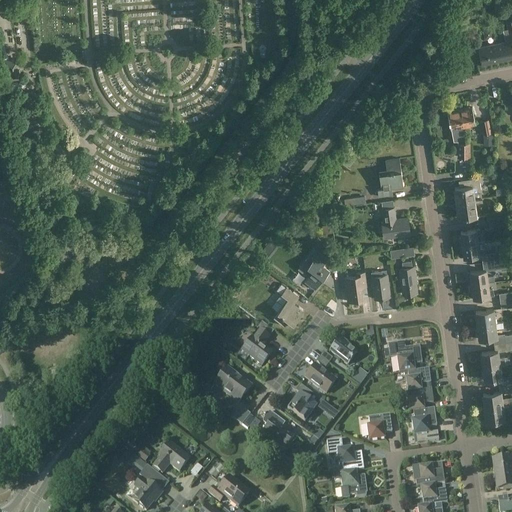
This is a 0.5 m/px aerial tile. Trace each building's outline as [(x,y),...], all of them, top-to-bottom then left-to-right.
[(511,41),(510,41),(479,48),(482,64),(511,57),(511,46),(511,42),(511,41)] [(5,61),(8,80),(18,78),(20,76),(18,61),(15,59),(5,61)] [(460,110),(463,126),(475,124),(472,107),(460,110)] [(460,110),(448,113),(451,129),(456,128),(463,126),(460,110)] [(481,121),(483,135),(491,133),(488,119),(481,121)] [(494,145),(493,135),(483,135),(484,146),(494,145)] [(470,143),(458,143),(458,157),(470,157),(470,143)] [(386,161),(387,172),(379,173),(381,189),(378,189),(379,197),(393,195),(392,188),(403,186),(400,159),(386,161)] [(458,181),(459,187),(455,188),(456,201),(482,197),(479,178),(458,181)] [(483,202),(482,197),(456,201),(459,218),(476,216),(475,203),(483,202)] [(395,207),(382,209),(383,221),(382,221),(384,238),(410,235),(408,218),(397,220),(395,207)] [(505,218),(508,218),(509,217),(508,210),(486,213),(487,220),(505,218)] [(505,218),(487,220),(489,220),(490,227),(506,225),(505,223),(505,218)] [(461,232),(462,238),(460,238),(460,244),(462,244),(463,245),(477,243),(476,235),(481,235),(480,229),(461,232)] [(463,245),(461,246),(462,252),(463,252),(464,258),(483,255),(483,249),(478,250),(477,243),(463,245)] [(390,250),(391,258),(405,256),(403,248),(390,250)] [(315,249),(301,268),(309,275),(305,281),(315,289),(330,270),(323,265),(328,258),(327,258),(317,250),(315,249)] [(495,261),(510,259),(509,252),(493,254),(494,261),(495,261)] [(511,259),(510,259),(495,261),(496,269),(511,267),(511,259)] [(403,268),(399,268),(403,294),(416,292),(415,278),(416,278),(414,266),(413,267),(412,260),(402,262),(403,268)] [(387,274),(383,275),(383,274),(387,273),(386,270),(382,271),(382,270),(371,272),(372,276),(375,298),(390,295),(387,274)] [(470,272),(470,273),(467,273),(468,280),(471,279),(472,285),(488,283),(495,282),(494,276),(487,276),(486,270),(470,272)] [(356,273),(356,276),(345,277),(348,301),(362,299),(361,286),(366,286),(365,272),(356,273)] [(472,285),(469,286),(470,292),(473,292),(474,298),(490,296),(494,295),(493,289),(489,290),(488,283),(472,285)] [(278,312),(273,317),(285,326),(289,320),(294,324),(304,311),(294,303),(299,297),(286,287),(282,293),(281,294),(288,298),(278,311),(277,312),(278,312)] [(500,301),(511,299),(511,291),(499,294),(500,301)] [(511,307),(511,299),(500,301),(501,309),(511,307)] [(478,326),(495,323),(493,310),(476,312),(478,326)] [(245,314),(240,319),(247,324),(251,318),(245,314)] [(495,323),(478,326),(480,340),(497,337),(495,323)] [(260,331),(254,339),(252,338),(242,352),(261,367),(272,353),(263,346),(270,338),(260,331)] [(356,354),(339,341),(330,353),(347,366),(356,354)] [(405,349),(404,343),(387,345),(389,359),(397,358),(399,374),(408,373),(415,372),(414,366),(421,365),(419,347),(405,349)] [(498,349),(495,350),(481,352),(483,366),(510,362),(510,363),(509,356),(499,358),(498,349)] [(323,352),(320,357),(329,364),(332,359),(323,352)] [(329,364),(320,357),(316,362),(325,369),(329,364)] [(510,363),(510,362),(483,366),(485,380),(502,378),(501,370),(507,370),(506,363),(510,363)] [(315,366),(305,379),(321,391),(319,393),(324,397),(326,395),(335,382),(315,366)] [(251,388),(227,370),(215,386),(239,404),(251,388)] [(408,378),(405,379),(407,393),(410,393),(422,392),(421,385),(431,384),(429,370),(415,372),(408,373),(408,378)] [(290,405),(288,409),(305,422),(316,407),(317,407),(321,401),(311,393),(300,385),(296,391),(300,393),(290,405)] [(422,392),(410,393),(411,398),(408,398),(410,413),(413,413),(425,411),(424,405),(433,404),(431,390),(422,392)] [(499,392),(483,394),(485,408),(509,404),(511,403),(511,396),(502,398),(501,393),(501,391),(499,392)] [(509,404),(485,408),(487,422),(505,419),(504,412),(510,411),(509,404)] [(425,411),(413,413),(414,420),(411,420),(413,437),(416,436),(417,444),(439,442),(437,433),(430,434),(429,428),(437,427),(434,410),(425,411)] [(239,417),(236,414),(232,419),(242,426),(250,416),(243,411),(239,417)] [(264,419),(263,421),(263,424),(268,427),(263,433),(285,449),(295,436),(281,426),(283,423),(269,412),(268,414),(265,415),(264,416),(264,419)] [(250,416),(242,426),(247,431),(255,420),(250,416)] [(389,416),(368,418),(369,426),(366,426),(368,443),(385,441),(384,434),(391,433),(391,427),(389,427),(388,424),(390,423),(389,416)] [(317,430),(312,437),(316,440),(321,433),(317,430)] [(158,456),(159,457),(152,466),(162,474),(169,465),(179,472),(189,459),(169,443),(158,456)] [(356,471),(356,472),(364,471),(362,463),(361,463),(360,459),(362,459),(361,453),(354,454),(353,447),(336,450),(339,466),(342,466),(343,473),(356,471)] [(142,450),(137,456),(145,463),(150,457),(142,450)] [(133,456),(127,463),(133,467),(133,466),(139,460),(133,456)] [(510,459),(493,462),(495,477),(511,474),(511,466),(511,467),(510,459)] [(429,465),(412,468),(414,483),(416,482),(416,488),(420,487),(434,485),(444,484),(441,463),(429,465)] [(140,492),(132,501),(145,511),(156,498),(158,499),(162,493),(161,493),(155,487),(162,478),(147,466),(141,473),(139,476),(138,477),(140,478),(134,487),(140,492)] [(188,481),(194,485),(202,475),(196,471),(188,481)] [(340,474),(334,475),(335,483),(341,482),(342,490),(341,490),(343,500),(349,499),(348,497),(357,496),(357,498),(366,497),(366,494),(367,494),(366,487),(364,487),(364,483),(365,483),(364,477),(357,478),(356,472),(356,471),(343,473),(340,473),(340,474)] [(511,477),(511,474),(495,477),(497,492),(511,489),(511,477)] [(228,477),(218,491),(213,487),(208,493),(220,502),(224,497),(238,508),(249,494),(228,477)] [(435,491),(434,485),(420,487),(422,501),(425,501),(426,506),(431,506),(447,504),(445,490),(435,491)] [(410,489),(402,490),(403,497),(411,496),(410,489)] [(168,490),(161,498),(169,505),(176,497),(168,490)] [(200,492),(196,498),(202,503),(207,497),(200,492)] [(511,511),(511,499),(499,501),(500,511),(511,511)]
